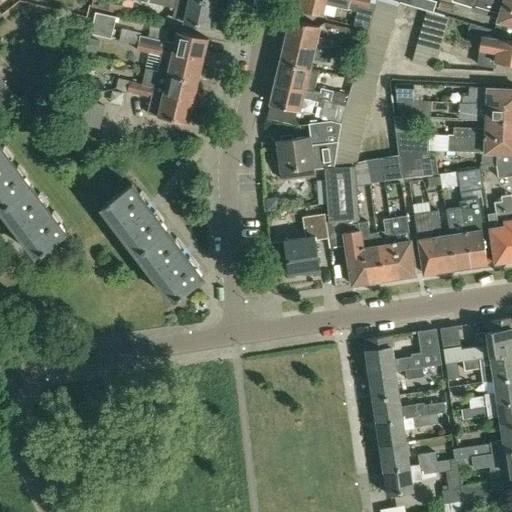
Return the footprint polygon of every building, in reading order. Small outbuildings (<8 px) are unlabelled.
[(91,0),(90,7),(124,14),(126,0),(91,0)] [(214,3),(201,0),(151,0),(151,1),(174,6),(172,16),(182,19),(182,21),(209,27),(214,3)] [(341,9),(348,10),(350,3),(343,1),(343,0),(294,0),(292,7),(321,14),(324,5),(341,9)] [(356,12),(352,26),(367,30),(368,26),(371,15),(374,5),(375,3),(369,2),(370,0),(356,0),(355,4),(358,5),(356,12)] [(375,0),(375,3),(374,5),(399,12),(402,2),(396,0),(375,0)] [(427,9),(434,11),(437,2),(431,0),(411,0),(411,4),(427,9)] [(496,20),(511,24),(511,9),(481,0),(451,0),(452,1),(472,7),(475,5),(498,12),(496,20)] [(511,0),(481,0),(511,9),(511,0)] [(396,23),(399,12),(374,5),(371,15),(396,23)] [(452,16),(434,11),(427,9),(424,19),(449,26),(452,16)] [(94,12),(89,34),(111,38),(116,17),(94,12)] [(371,15),(368,26),(393,33),(396,23),(371,15)] [(335,40),(316,36),(319,26),(290,19),(285,40),(324,50),(325,45),(333,47),(335,40)] [(424,19),(421,29),(446,36),(449,26),(424,19)] [(389,44),(393,33),(368,26),(367,30),(365,36),(389,44)] [(497,60),(511,62),(511,40),(499,38),(500,31),(481,28),(480,36),(481,36),(476,64),(495,67),(497,60)] [(443,46),(446,36),(421,29),(418,39),(443,46)] [(140,35),(139,39),(137,49),(149,52),(151,42),(163,45),(162,51),(202,60),(207,38),(177,31),(174,43),(140,35)] [(365,36),(362,47),(386,54),(389,44),(365,36)] [(88,37),(84,53),(95,57),(100,40),(88,37)] [(418,39),(415,49),(440,56),(443,46),(418,39)] [(285,40),(280,62),(309,68),(311,58),(330,63),(331,57),(335,58),(337,48),(333,47),(325,45),(324,50),(285,40)] [(161,55),(157,72),(197,81),(202,60),(162,51),(163,45),(151,42),(149,52),(161,55)] [(362,47),(358,57),(383,65),(386,54),(362,47)] [(337,48),(335,58),(347,61),(350,51),(337,48)] [(437,66),(440,56),(415,49),(412,59),(437,66)] [(380,75),(383,65),(358,57),(355,68),(380,75)] [(318,70),(309,68),(280,62),(275,82),(304,89),(314,91),(318,73),(318,70)] [(157,72),(146,68),(142,84),(153,86),(152,92),(192,102),(197,81),(157,72)] [(355,68),(352,78),(377,86),(380,75),(355,68)] [(139,94),(142,84),(118,78),(116,88),(139,94)] [(374,96),(377,86),(352,78),(349,89),(374,96)] [(299,111),(302,97),(317,100),(316,104),(323,106),(321,117),(341,122),(343,113),(345,103),(342,103),(330,100),(318,97),(319,92),(314,91),(304,89),(275,82),(270,104),(299,111)] [(394,83),(396,99),(411,100),(412,84),(394,83)] [(153,86),(142,84),(139,94),(152,97),(148,114),(187,123),(192,102),(152,92),(153,86)] [(8,86),(0,92),(0,107),(15,96),(8,86)] [(511,87),(486,86),(475,86),(474,95),(461,94),(461,102),(511,104),(511,87)] [(330,100),(342,103),(344,93),(332,90),(326,89),(320,88),(319,92),(318,97),(330,100)] [(346,98),(345,102),(371,107),(374,96),(349,89),(346,98)] [(88,126),(93,102),(72,97),(67,121),(88,126)] [(410,115),(411,100),(396,99),(397,115),(409,115),(410,115)] [(368,117),(371,107),(345,102),(345,103),(343,113),(368,117)] [(511,120),(511,104),(461,102),(460,109),(474,110),(473,118),(485,119),(511,120)] [(341,122),(341,125),(365,128),(368,117),(343,113),(341,122)] [(408,132),(409,115),(397,115),(394,115),(397,132),(408,132)] [(511,136),(511,120),(485,119),(485,128),(454,127),(453,133),(511,136)] [(341,122),(331,120),(308,123),(310,136),(276,140),(280,170),(281,179),(315,174),(314,168),(334,165),(338,141),(341,125),(341,122)] [(363,139),(365,128),(341,125),(339,135),(363,139)] [(400,155),(421,152),(424,175),(436,173),(434,156),(426,149),(426,133),(408,132),(397,132),(400,155)] [(447,133),(447,142),(446,150),(511,152),(511,136),(453,133),(447,133)] [(339,135),(337,146),(361,150),(363,139),(339,135)] [(0,171),(14,161),(0,142),(0,171)] [(358,162),(361,150),(337,146),(335,165),(358,162)] [(424,175),(421,152),(400,155),(404,177),(424,175)] [(404,177),(400,155),(382,158),(386,180),(404,177)] [(382,158),(366,161),(369,183),(386,180),(382,158)] [(0,205),(2,208),(32,185),(14,161),(0,171),(0,205)] [(355,163),(355,165),(356,185),(369,183),(366,161),(355,163)] [(511,174),(511,161),(496,164),(498,176),(511,174)] [(355,165),(324,167),(328,222),(359,220),(356,185),(355,165)] [(480,167),(457,170),(457,171),(459,185),(459,186),(460,191),(475,188),(484,187),(480,167)] [(457,171),(457,170),(441,173),(443,189),(459,186),(459,185),(457,171)] [(441,184),(440,176),(428,178),(429,185),(441,184)] [(103,206),(121,231),(151,207),(133,183),(103,206)] [(2,208),(19,231),(50,208),(32,185),(2,208)] [(501,196),(502,200),(511,259),(511,258),(511,200),(511,194),(501,196)] [(461,200),(462,206),(471,265),(487,263),(477,197),(461,200)] [(494,262),(511,259),(502,200),(494,201),(495,212),(487,214),(489,227),(494,262)] [(471,265),(462,206),(446,208),(450,232),(455,268),(471,265)] [(170,232),(151,207),(121,231),(139,255),(170,232)] [(68,231),(50,208),(19,231),(37,255),(68,231)] [(439,270),(455,268),(450,232),(441,234),(437,210),(430,211),(434,235),(439,270)] [(439,270),(434,235),(430,211),(414,213),(424,272),(439,270)] [(315,238),(328,236),(324,212),(302,215),(305,235),(283,239),(289,273),(320,268),(315,238)] [(407,214),(391,216),(400,276),(416,274),(407,214)] [(384,279),(400,276),(391,216),(383,218),(385,230),(377,231),(384,279)] [(359,222),(360,229),(368,281),(384,279),(377,231),(368,233),(366,221),(359,222)] [(368,281),(360,229),(344,232),(352,284),(368,281)] [(139,255),(157,278),(188,255),(170,232),(139,255)] [(204,277),(188,255),(157,278),(173,300),(204,277)] [(476,347),(467,349),(462,350),(460,338),(458,324),(440,327),(442,340),(446,363),(463,361),(468,360),(511,353),(511,323),(511,318),(490,321),(491,332),(487,333),(489,346),(476,347)] [(366,351),(370,375),(396,371),(405,369),(422,367),(432,365),(443,364),(437,327),(419,330),(422,353),(394,357),(391,334),(365,338),(367,349),(366,349),(366,351)] [(511,377),(511,353),(468,360),(463,361),(465,371),(475,369),(481,369),(483,382),(494,380),(511,377)] [(423,373),(422,367),(405,369),(406,380),(423,377),(423,373)] [(396,371),(370,375),(373,398),(400,394),(396,371)] [(511,401),(511,377),(494,380),(495,392),(485,393),(485,395),(472,397),(473,408),(487,406),(497,404),(511,401)] [(377,422),(436,413),(446,412),(444,400),(402,406),(400,394),(373,398),(377,422)] [(511,426),(511,401),(497,404),(487,406),(473,408),(459,410),(460,418),(487,414),(487,416),(499,414),(501,428),(511,426)] [(377,422),(380,446),(407,442),(405,428),(438,423),(436,413),(377,422)] [(511,449),(511,426),(501,428),(502,439),(489,441),(489,442),(465,446),(452,448),(454,459),(457,458),(511,449)] [(384,469),(410,465),(407,442),(380,446),(384,469)] [(459,470),(478,467),(506,463),(508,475),(511,474),(511,449),(457,458),(459,470)] [(420,464),(438,461),(436,451),(418,454),(420,464)] [(463,497),(461,485),(459,470),(457,458),(454,459),(438,461),(420,464),(410,465),(384,469),(387,493),(414,489),(412,479),(440,475),(439,473),(446,472),(448,487),(445,488),(447,499),(463,497)] [(463,497),(491,493),(490,481),(461,485),(463,497)]
